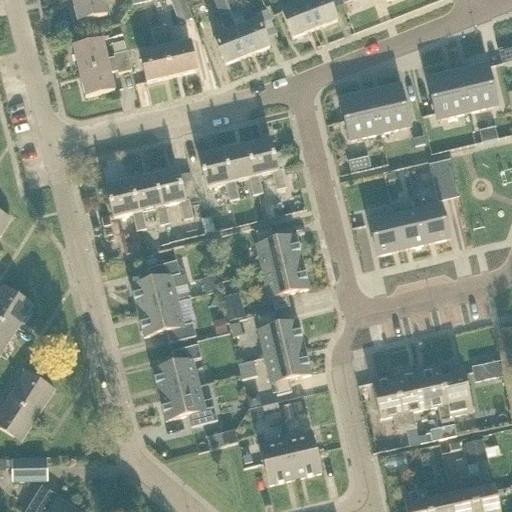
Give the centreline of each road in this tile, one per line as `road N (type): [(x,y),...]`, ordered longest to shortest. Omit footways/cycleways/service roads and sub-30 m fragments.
road 1 (residential): [(193,511),(129,460),(50,144)]
road 2 (residential): [(50,144),(294,88)]
road 3 (residential): [(355,317),(294,88)]
road 4 (residential): [(371,509),(339,358),(355,317)]
road 5 (residential): [(294,88),(473,17)]
road 6 (residential): [(511,272),(487,287),(355,317)]
road 7 (residential): [(50,144),(10,0)]
